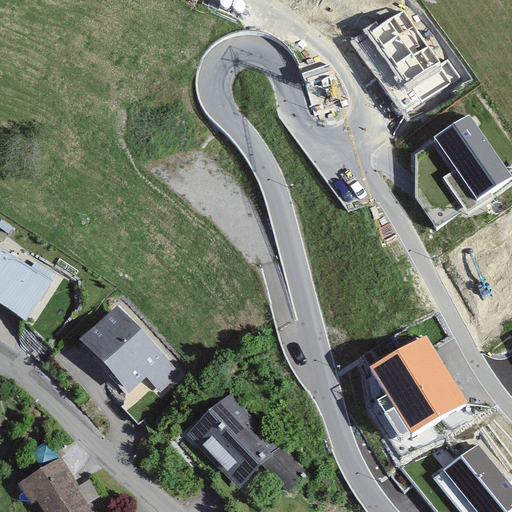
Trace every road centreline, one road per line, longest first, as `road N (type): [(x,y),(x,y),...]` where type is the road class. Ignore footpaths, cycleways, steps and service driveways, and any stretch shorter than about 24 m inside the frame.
road 1 (residential): [(382,511),(333,416),(282,208),(257,150),(211,95),(212,68),(224,55),(243,46),(266,50),(282,66),(302,129),(342,154),(384,197),(477,368),(511,415)]
road 2 (residential): [(0,356),(172,511)]
